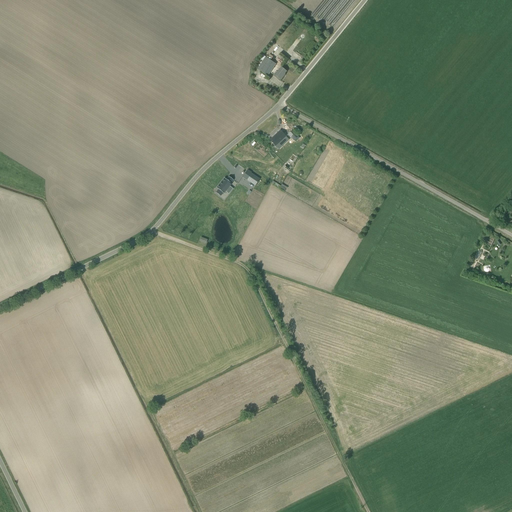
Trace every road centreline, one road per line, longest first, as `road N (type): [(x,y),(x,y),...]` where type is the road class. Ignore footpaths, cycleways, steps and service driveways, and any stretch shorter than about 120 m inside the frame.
road 1 (track): [(366,511),(244,264),(152,229)]
road 2 (unclassified): [(0,309),(144,237),(204,168),(279,103)]
road 3 (unclassified): [(511,235),(279,103)]
road 4 (unclassified): [(279,103),(364,0)]
